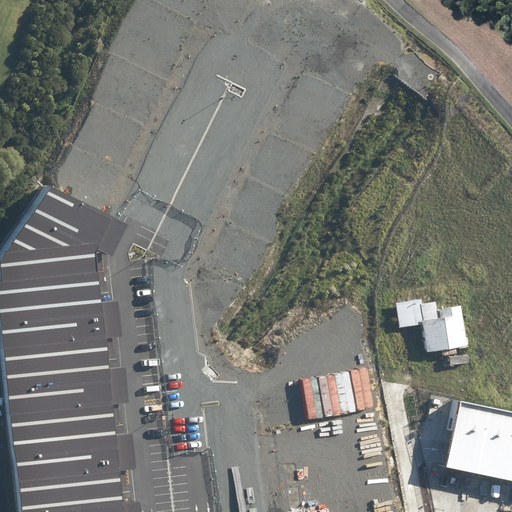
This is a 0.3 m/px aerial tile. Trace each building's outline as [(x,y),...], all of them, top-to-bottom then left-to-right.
[(0,382),(15,511),(133,511),(110,289),(89,292),(85,255),(89,245),(107,250),(119,225),(45,182),(0,236),(0,382)] [(413,337),(415,351),(466,343),(460,305),(436,308),(434,300),(420,303),(420,298),(395,302),(399,325),(416,322),(418,337),(413,337)] [(389,419),(391,429),(420,423),(418,410),(410,411),(402,373),(406,372),(401,348),(386,351),(388,360),(379,362),(388,405),(390,405),(393,418),(389,419)] [(479,357),(470,358),(471,378),(479,378),(479,357)] [(511,407),(452,395),(437,467),(511,482),(511,407)]
